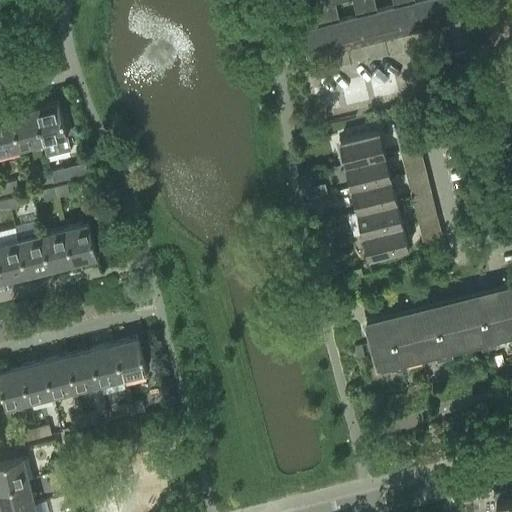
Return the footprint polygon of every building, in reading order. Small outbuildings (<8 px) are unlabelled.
[(459,18),(454,0),(292,0),(306,57),(459,18)] [(426,46),(306,76),(318,124),(485,82),(476,46),(429,58),(426,46)] [(59,99),(35,105),(43,139),(68,133),(59,99)] [(35,105),(12,110),(20,145),(43,139),(35,105)] [(12,110),(0,113),(0,150),(20,145),(12,110)] [(413,120),(394,125),(396,131),(415,127),(413,120)] [(339,137),(346,162),(384,152),(378,128),(339,137)] [(419,143),(400,148),(402,155),(421,150),(419,143)] [(384,152),(346,162),(351,185),(390,175),(384,152)] [(63,166),(51,169),(54,179),(66,176),(63,166)] [(425,166),(406,171),(407,178),(427,173),(425,166)] [(41,183),(54,179),(51,169),(38,172),(41,183)] [(390,175),(351,185),(357,208),(396,198),(390,175)] [(16,178),(5,181),(7,191),(19,188),(16,178)] [(67,182),(55,185),(57,195),(70,192),(67,182)] [(45,198),(57,195),(55,185),(43,188),(45,198)] [(431,190),(412,195),(413,201),(432,197),(431,190)] [(21,194),(9,197),(11,207),(23,204),(21,194)] [(0,209),(11,207),(9,197),(0,198),(0,209)] [(396,198),(357,208),(363,232),(402,222),(396,198)] [(437,213),(417,218),(419,225),(438,220),(437,213)] [(89,219),(65,225),(74,260),(98,254),(89,219)] [(402,222),(363,232),(369,256),(408,246),(402,222)] [(65,225),(42,231),(50,266),(74,260),(65,225)] [(42,231),(19,237),(27,272),(50,266),(42,231)] [(19,237),(0,241),(0,261),(4,278),(27,272),(19,237)] [(511,285),(364,322),(375,366),(511,331),(511,285)] [(138,334),(114,340),(123,375),(147,369),(138,334)] [(114,340),(91,346),(100,380),(123,375),(114,340)] [(91,346),(68,351),(77,386),(100,380),(91,346)] [(68,351),(44,357),(53,392),(77,386),(68,351)] [(44,357),(22,363),(30,398),(53,392),(44,357)] [(0,382),(5,404),(30,398),(22,363),(0,368),(0,382)] [(142,399),(130,402),(132,412),(145,409),(142,399)] [(120,415),(132,412),(130,402),(117,405),(120,415)] [(95,410),(83,413),(86,423),(98,420),(95,410)] [(73,427),(86,423),(83,413),(70,417),(73,427)] [(49,422),(37,425),(40,435),(52,432),(49,422)] [(27,438),(40,435),(37,425),(24,428),(27,438)] [(0,457),(0,484),(28,477),(22,452),(0,457)] [(62,455),(52,457),(56,470),(66,468),(62,455)] [(66,468),(56,470),(59,482),(69,480),(66,468)] [(28,477),(0,484),(0,508),(34,500),(28,477)] [(511,511),(511,486),(494,491),(495,498),(497,511),(511,511)] [(37,511),(34,500),(0,508),(0,511),(37,511)] [(76,511),(74,502),(64,504),(65,511),(76,511)]
